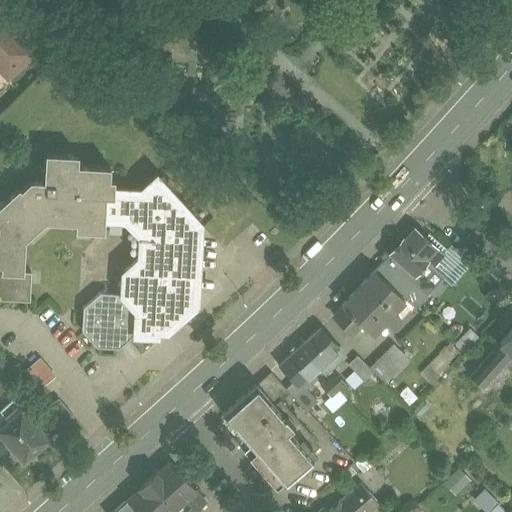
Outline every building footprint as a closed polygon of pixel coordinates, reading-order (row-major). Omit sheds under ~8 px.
[(0,0),(0,10),(11,0),(0,0)] [(0,68),(8,77),(34,52),(0,16),(0,68)] [(202,226),(155,176),(140,191),(113,189),(114,178),(108,178),(109,167),(75,165),(76,153),(44,151),(43,179),(29,178),(20,187),(17,185),(0,201),(0,294),(3,295),(3,298),(34,299),(35,271),(27,271),(27,240),(26,239),(47,220),(48,221),(77,223),(77,230),(105,232),(105,219),(127,219),(142,236),(142,259),(126,274),(125,295),(104,294),(88,309),(86,331),(101,348),(124,349),(139,335),(139,332),(160,333),(160,329),(169,330),(176,322),(179,324),(198,306),(202,226)] [(416,229),(406,240),(403,238),(392,251),(415,271),(425,260),(431,264),(442,252),(416,229)] [(441,262),(425,280),(434,288),(450,270),(441,262)] [(404,296),(376,270),(343,305),(344,307),(336,315),(352,331),(361,322),(371,332),(379,323),(385,329),(400,314),(393,308),(404,296)] [(511,325),(470,374),(483,385),(511,352),(511,325)] [(319,327),(300,345),(319,365),(324,360),(329,366),(340,356),(335,350),(338,348),(319,327)] [(392,339),(367,364),(383,380),(407,355),(392,339)] [(470,345),(464,339),(458,345),(464,350),(470,345)] [(449,342),(420,371),(431,382),(460,352),(449,342)] [(319,365),(300,345),(280,364),(295,380),(298,384),(301,381),(306,387),(307,386),(318,376),(313,370),(319,365)] [(42,355),(26,369),(42,388),(58,375),(42,355)] [(353,379),(340,366),(329,376),(338,387),(341,384),(343,387),(353,379)] [(287,387),(271,370),(257,383),(276,404),(282,399),(291,391),(287,387)] [(329,376),(315,388),(325,399),(338,387),(329,376)] [(306,387),(301,381),(298,384),(295,380),(287,387),(291,391),(305,406),(316,396),(307,386),(306,387)] [(282,399),(276,404),(257,383),(224,412),(258,450),(251,456),(277,487),(316,453),(314,451),(320,445),(321,443),(320,442),(282,399)] [(53,427),(21,391),(13,397),(22,407),(46,434),(53,427)] [(74,414),(59,396),(50,404),(65,421),(74,414)] [(0,427),(22,407),(13,397),(1,409),(6,415),(0,419),(0,427)] [(0,427),(0,430),(22,455),(32,446),(34,449),(48,437),(46,434),(22,407),(0,427)] [(159,466),(133,489),(134,491),(113,511),(170,511),(185,499),(192,506),(187,511),(188,511),(193,511),(206,500),(170,460),(161,468),(159,466)] [(455,492),(471,478),(460,467),(445,480),(455,492)] [(360,482),(326,511),(366,511),(378,502),(360,482)] [(474,499),(489,511),(488,511),(502,511),(506,508),(483,488),(474,499)]
